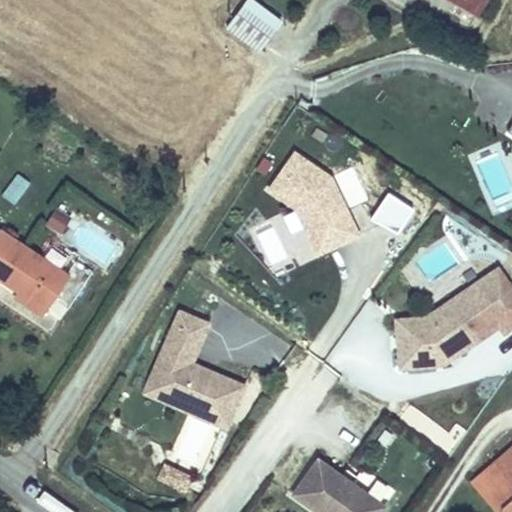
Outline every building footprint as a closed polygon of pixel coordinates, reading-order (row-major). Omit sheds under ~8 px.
[(282,25),(251,0),(242,0),(235,10),(271,37),(282,25)] [(452,0),(471,11),(477,0),(452,0)] [(478,15),(487,0),(477,0),(471,11),(478,15)] [(271,37),(235,10),(225,24),(260,51),(271,37)] [(317,256),(362,236),(333,175),(295,149),(267,189),(294,208),(295,210),(304,228),(317,256)] [(273,161),(264,155),(256,168),(265,174),(273,161)] [(74,218),(58,208),(46,225),(62,235),(74,218)] [(304,228),(295,210),(283,216),(291,234),(304,228)] [(43,257),(0,229),(0,280),(19,293),(46,311),(70,276),(43,257)] [(43,257),(70,276),(78,263),(51,245),(43,257)] [(511,329),(511,282),(499,264),(425,315),(394,317),(399,370),(444,366),(499,328),(504,335),(511,329)] [(42,317),(46,311),(19,293),(15,299),(42,317)] [(229,431),(249,386),(194,363),(212,323),(179,309),(148,380),(163,386),(156,400),(229,431)] [(156,400),(163,386),(148,380),(142,394),(156,400)] [(511,511),(511,446),(471,482),(496,511),(511,511)] [(380,511),(385,506),(319,460),(295,494),(320,511),(380,511)] [(187,494),(195,477),(165,463),(157,479),(187,494)]
